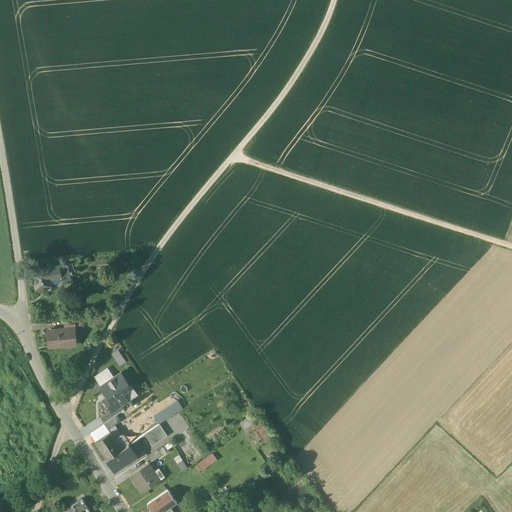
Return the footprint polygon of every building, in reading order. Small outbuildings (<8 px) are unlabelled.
[(71,282),(68,264),(60,266),(61,274),(63,282),(63,283),(71,282)] [(60,266),(33,271),(36,289),(51,286),(51,285),(49,276),(61,274),(60,266)] [(61,274),(49,276),(51,285),(63,282),(61,274)] [(75,319),(64,320),(64,328),(64,329),(73,329),(73,328),(76,328),(75,319)] [(73,329),(64,329),(64,328),(59,329),(59,330),(49,331),(50,346),(59,345),(59,347),(66,346),(66,345),(74,344),(73,329)] [(121,349),(114,351),(119,364),(125,362),(121,349)] [(121,373),(101,386),(108,397),(105,399),(112,410),(121,404),(127,400),(121,392),(129,386),(121,373)] [(153,416),(159,424),(182,409),(176,400),(153,416)] [(121,404),(112,410),(101,418),(104,423),(117,414),(124,409),(121,404)] [(257,427),(265,441),(272,436),(258,412),(240,422),(247,433),(257,427)] [(117,414),(104,423),(108,429),(121,421),(117,414)] [(167,436),(160,424),(159,424),(144,434),(152,446),(167,436)] [(110,432),(95,442),(107,459),(122,449),(110,432)] [(122,449),(107,459),(115,470),(137,456),(129,445),(122,449)] [(158,449),(148,456),(151,462),(161,455),(158,449)] [(203,470),(218,459),(213,452),(198,463),(203,470)] [(160,480),(149,462),(130,475),(142,492),(160,480)] [(168,489),(147,504),(152,511),(162,511),(177,502),(168,489)] [(73,511),(88,511),(81,500),(71,506),(75,511),(73,511)]
